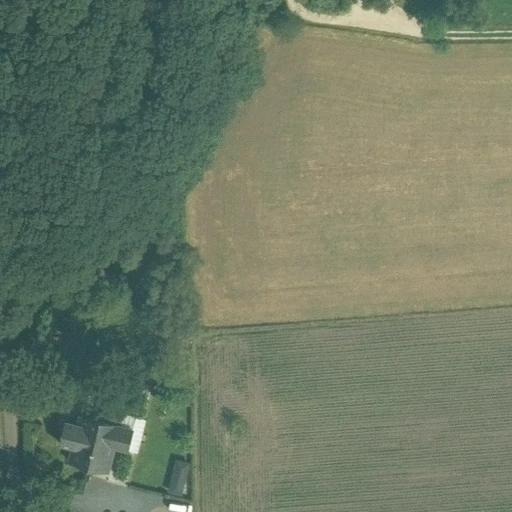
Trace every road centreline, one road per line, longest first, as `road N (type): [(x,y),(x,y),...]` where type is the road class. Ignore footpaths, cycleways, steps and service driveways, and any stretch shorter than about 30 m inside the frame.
road 1 (unclassified): [(11,511),(0,263)]
road 2 (track): [(511,35),(436,35),(305,14),(286,0)]
